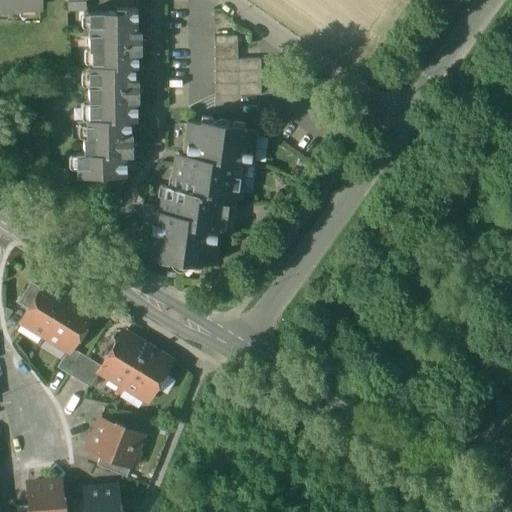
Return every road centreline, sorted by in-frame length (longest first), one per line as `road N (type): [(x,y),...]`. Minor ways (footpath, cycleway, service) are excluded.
road 1 (tertiary): [(483,0),(238,348)]
road 2 (tertiary): [(238,348),(501,511)]
road 3 (tertiary): [(12,216),(238,348)]
road 4 (residential): [(0,339),(45,470)]
